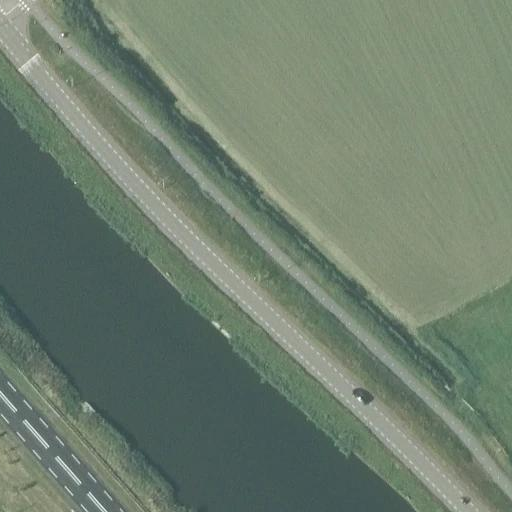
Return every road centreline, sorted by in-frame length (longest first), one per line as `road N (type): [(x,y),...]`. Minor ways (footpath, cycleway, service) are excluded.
road 1 (secondary): [(464,511),(187,236),(0,31)]
road 2 (primary): [(103,511),(0,395)]
